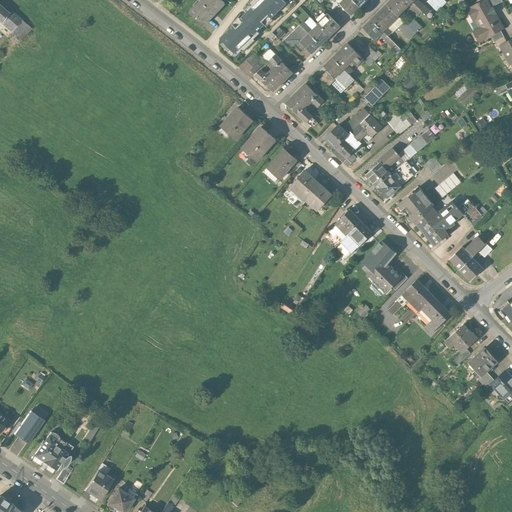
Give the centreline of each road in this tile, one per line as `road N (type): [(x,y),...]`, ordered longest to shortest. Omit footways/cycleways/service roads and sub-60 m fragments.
road 1 (residential): [(269,108),(472,302)]
road 2 (residential): [(138,0),(269,108)]
road 3 (residential): [(379,0),(269,108)]
